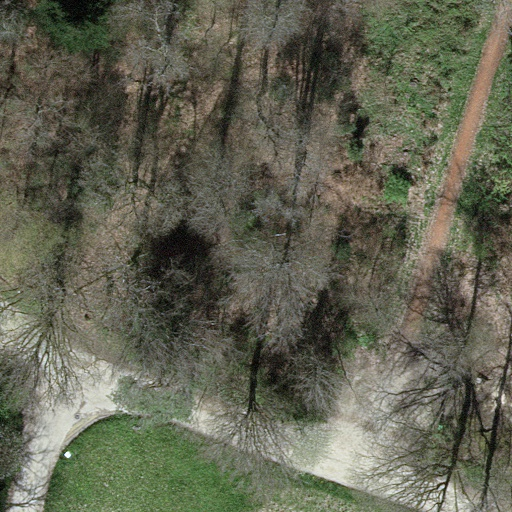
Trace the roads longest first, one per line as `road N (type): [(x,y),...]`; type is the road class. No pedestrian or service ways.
road 1 (track): [(356,464),(511,17)]
road 2 (track): [(356,464),(54,374)]
road 3 (unclassified): [(54,374),(17,511)]
road 4 (track): [(476,511),(356,464)]
